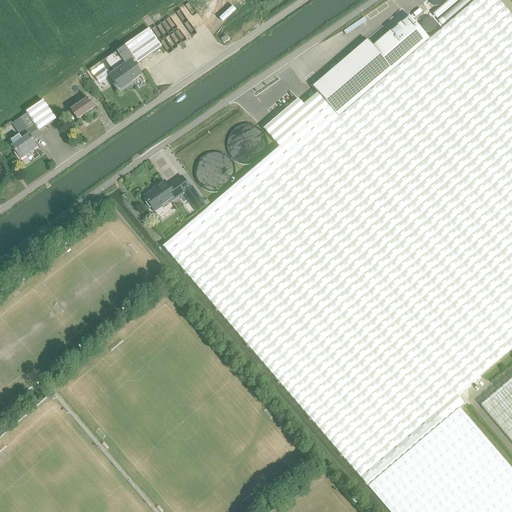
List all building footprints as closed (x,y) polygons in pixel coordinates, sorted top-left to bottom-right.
[(511,18),(496,0),(477,0),(429,41),(338,119),(317,95),(303,107),(313,120),(162,247),(367,487),(388,511),(511,511),(511,470),(459,408),(462,406),(454,397),(511,348),(511,18)] [(312,88),(317,95),(338,119),(429,41),(409,16),(372,48),(367,41),(312,88)] [(149,30),(124,46),(124,47),(128,52),(137,65),(161,48),(149,30)] [(124,47),(90,70),(98,83),(109,75),(105,68),(128,52),(124,47)] [(113,73),(109,76),(115,85),(113,87),(119,95),(130,87),(129,85),(132,83),(142,76),(131,60),(122,67),(113,73)] [(87,99),(76,107),(70,111),(76,121),(94,108),(87,99)] [(45,102),(26,114),(33,125),(38,132),(57,119),(45,102)] [(16,121),(12,124),(22,140),(28,136),(24,131),(33,125),(26,114),(16,121)] [(33,125),(24,131),(28,136),(33,143),(42,137),(38,132),(33,125)] [(13,146),(10,148),(19,161),(31,153),(37,149),(33,143),(28,136),(22,140),(19,137),(11,142),(13,146)] [(151,192),(143,197),(155,213),(171,201),(172,203),(184,194),(197,213),(209,204),(207,200),(204,203),(200,197),(194,189),(192,189),(184,177),(169,187),(164,181),(151,190),(151,192)] [(511,378),(479,406),(511,444),(511,378)]
